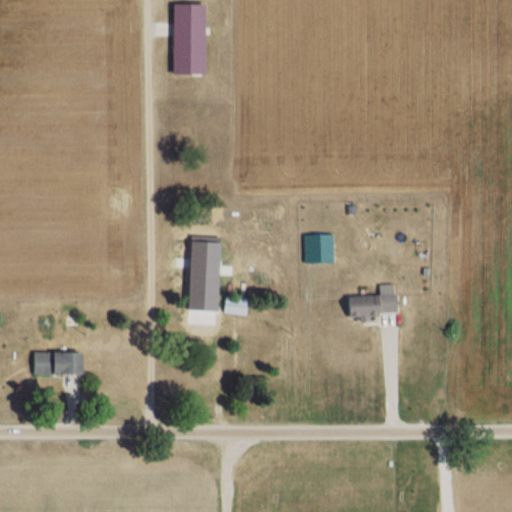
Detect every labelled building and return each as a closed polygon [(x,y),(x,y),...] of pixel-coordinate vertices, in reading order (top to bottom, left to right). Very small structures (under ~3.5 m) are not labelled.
[(203,5),(170,5),(170,75),(203,75),(203,5)] [(393,295),(343,296),(343,316),(393,315),(393,295)] [(247,300),(223,297),(221,313),(246,316),(247,300)] [(31,376),(77,376),(77,353),(31,353),(31,376)] [(200,390),(200,372),(167,373),(167,390),(200,390)]
